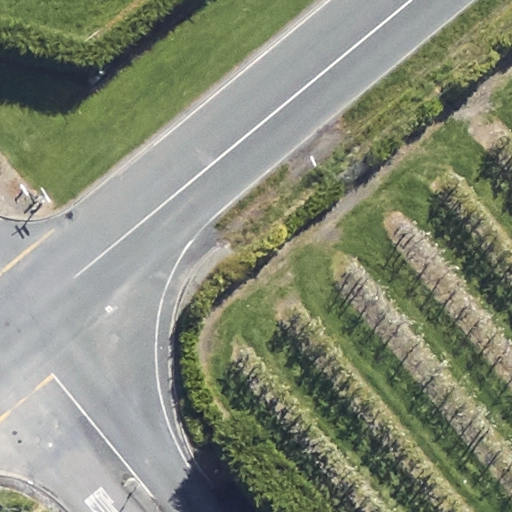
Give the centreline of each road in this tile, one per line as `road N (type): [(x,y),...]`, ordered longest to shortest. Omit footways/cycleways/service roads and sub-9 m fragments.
road 1 (unclassified): [(413,0),(14,328)]
road 2 (unclassified): [(162,511),(14,328)]
